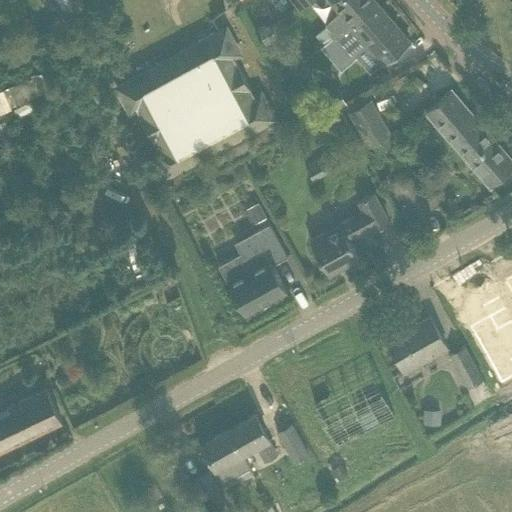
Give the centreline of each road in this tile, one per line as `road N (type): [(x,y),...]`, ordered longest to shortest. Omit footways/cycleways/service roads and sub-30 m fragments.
road 1 (unclassified): [(0,501),(511,213)]
road 2 (tertiary): [(511,79),(416,0)]
